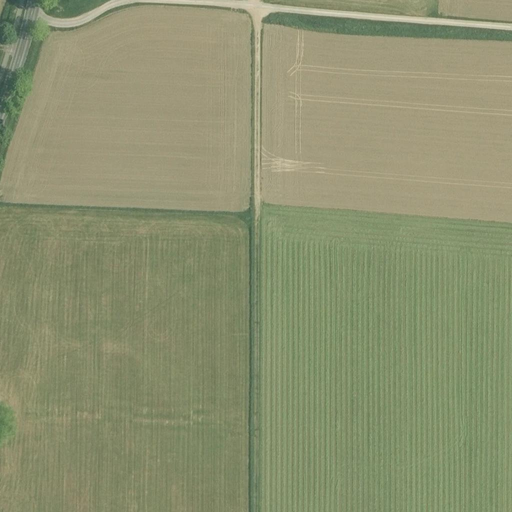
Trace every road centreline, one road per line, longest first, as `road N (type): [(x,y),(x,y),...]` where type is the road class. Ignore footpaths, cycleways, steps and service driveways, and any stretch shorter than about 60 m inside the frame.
road 1 (track): [(258,511),(259,0)]
road 2 (unclassified): [(166,0),(511,27)]
